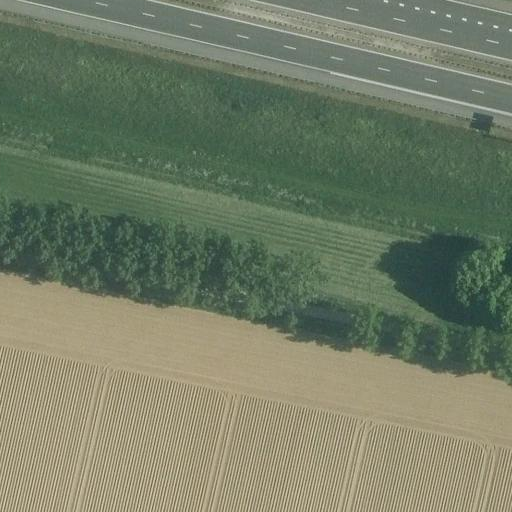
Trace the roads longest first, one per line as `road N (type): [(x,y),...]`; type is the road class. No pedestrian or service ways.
road 1 (unclassified): [(511,355),(0,250)]
road 2 (motorway): [(75,0),(511,102)]
road 3 (motorway): [(511,47),(306,0)]
